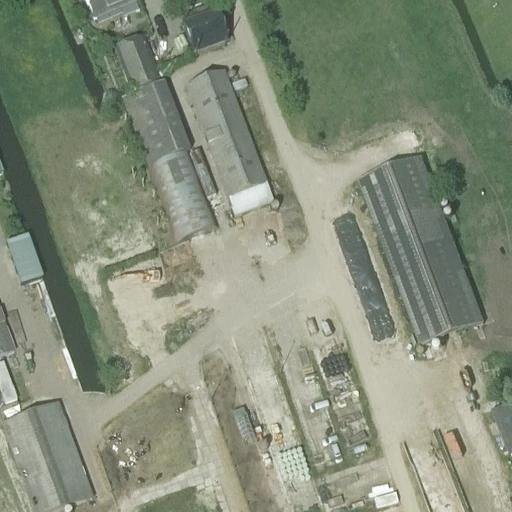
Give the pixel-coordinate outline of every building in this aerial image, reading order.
[(81,0),(91,22),(139,3),(137,0),(81,0)] [(225,46),(215,15),(180,27),(191,58),(225,46)] [(130,94),(158,84),(141,39),(113,50),(130,94)] [(227,202),(264,188),(222,75),(185,89),(227,202)] [(188,155),(146,170),(175,247),(217,231),(188,155)] [(420,350),(483,327),(420,160),(357,184),(420,350)] [(26,238),(23,239),(5,246),(20,287),(42,279),(26,238)] [(0,358),(13,353),(0,317),(0,358)] [(31,511),(59,511),(90,501),(56,406),(1,426),(31,511)]
